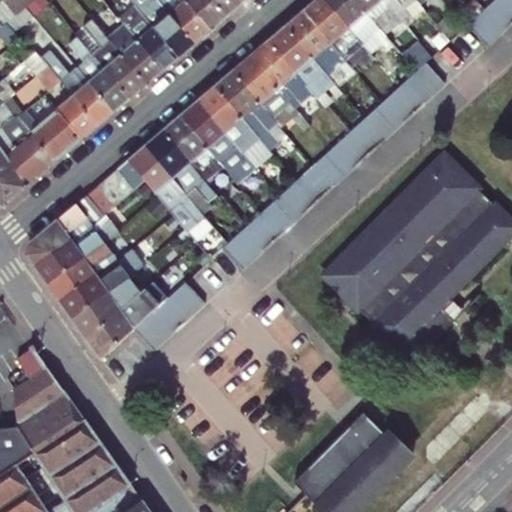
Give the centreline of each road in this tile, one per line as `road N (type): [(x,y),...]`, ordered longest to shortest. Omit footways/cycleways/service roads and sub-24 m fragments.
road 1 (residential): [(107,410),(511,45)]
road 2 (residential): [(0,240),(286,0)]
road 3 (tertiary): [(0,257),(107,410)]
road 4 (tertiary): [(107,410),(181,511)]
